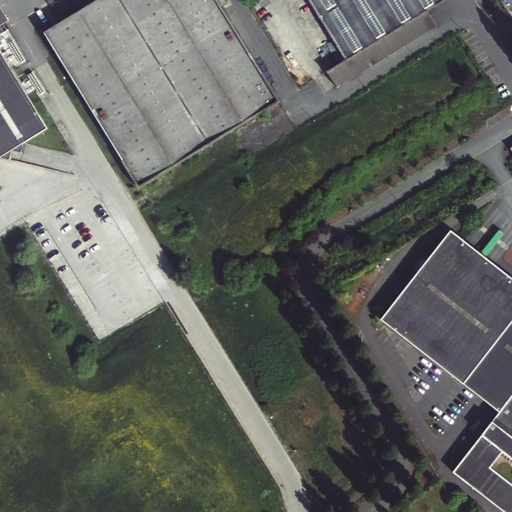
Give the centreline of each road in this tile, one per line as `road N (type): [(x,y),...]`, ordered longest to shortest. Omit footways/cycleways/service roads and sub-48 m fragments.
road 1 (unclassified): [(386,499),(399,479),(397,445),(312,309),(314,264),(327,237),(511,123)]
road 2 (unclassified): [(233,0),(305,115),(472,9)]
road 3 (unknown): [(492,511),(458,482),(373,332),(373,312),(409,260)]
road 4 (unknown): [(46,196),(51,221),(108,313),(118,318),(173,290)]
road 5 (unknown): [(75,183),(150,304)]
